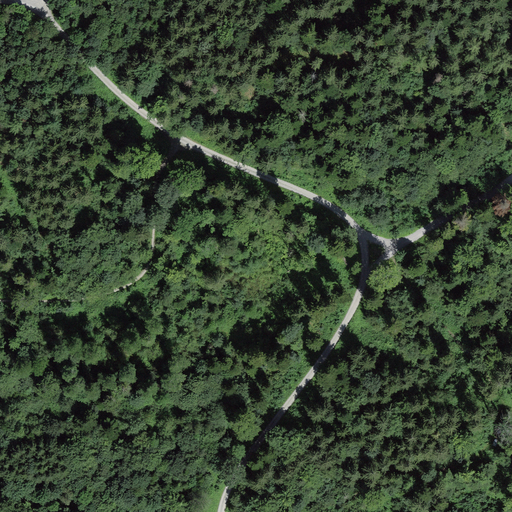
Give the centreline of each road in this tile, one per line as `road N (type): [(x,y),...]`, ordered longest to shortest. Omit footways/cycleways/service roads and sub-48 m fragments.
road 1 (track): [(222,511),(225,492),(352,310),(364,274),(363,243),(338,208),(183,140),(123,99),(38,7),(3,0)]
road 2 (track): [(0,299),(80,298),(145,272),(153,256),(155,187),(167,154),(183,140)]
road 3 (track): [(363,243),(389,243),(437,225),(511,174)]
